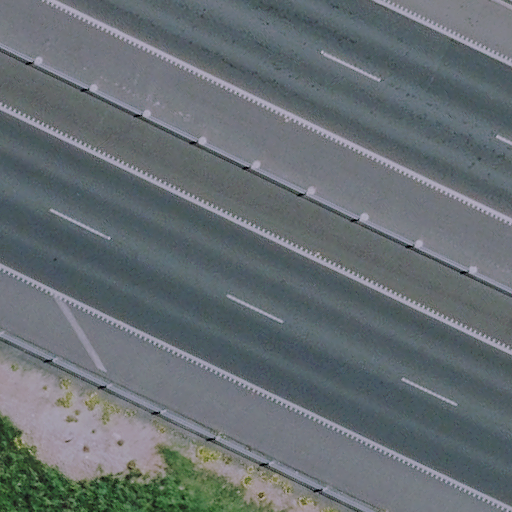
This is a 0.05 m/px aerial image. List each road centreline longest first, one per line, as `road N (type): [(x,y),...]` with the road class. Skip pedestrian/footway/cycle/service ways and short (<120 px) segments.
road 1 (motorway): [(511,438),(0,188)]
road 2 (motorway): [(201,0),(511,150)]
